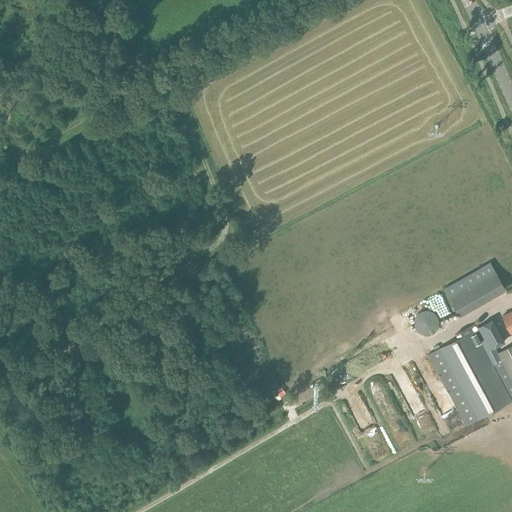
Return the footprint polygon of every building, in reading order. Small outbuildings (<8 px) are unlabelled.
[(443,286),(457,312),(503,285),(488,260),(443,286)] [(422,307),(412,318),(423,329),(434,318),(422,307)] [(511,311),(503,316),(510,333),(511,332),(511,311)] [(511,400),(493,364),(501,360),(498,353),(499,353),(495,346),(504,341),(493,320),(474,330),(472,325),(456,334),(458,338),(427,354),(465,425),(511,400)] [(511,345),(499,353),(498,353),(501,360),(511,379),(511,345)] [(418,403),(409,379),(397,383),(406,407),(418,403)] [(278,396),(283,392),(280,386),(274,390),(278,396)]
